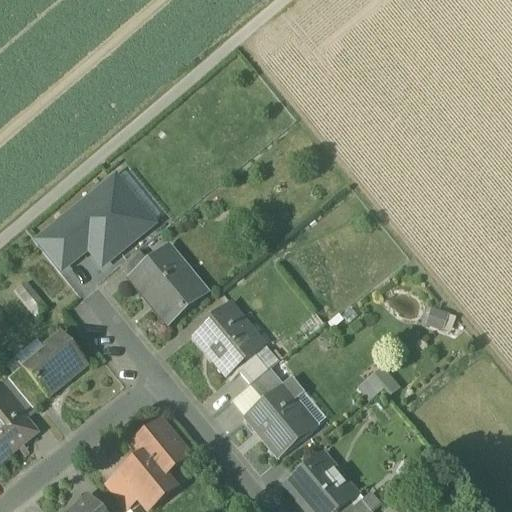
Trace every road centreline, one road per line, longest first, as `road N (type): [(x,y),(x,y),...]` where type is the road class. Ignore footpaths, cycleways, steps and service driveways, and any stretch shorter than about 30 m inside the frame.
road 1 (track): [(0,240),(282,0)]
road 2 (residential): [(0,508),(155,381)]
road 3 (residential): [(269,511),(155,381)]
